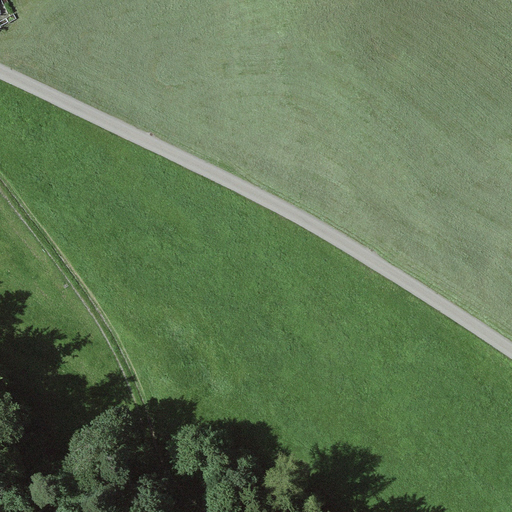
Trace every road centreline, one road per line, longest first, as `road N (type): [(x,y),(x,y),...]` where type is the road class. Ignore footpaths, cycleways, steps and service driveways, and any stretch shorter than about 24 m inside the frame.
road 1 (unclassified): [(511,350),(283,208),(0,73)]
road 2 (track): [(0,180),(107,334),(165,476),(197,511)]
